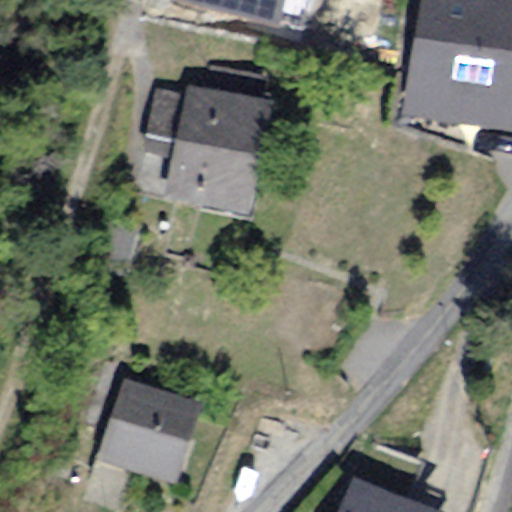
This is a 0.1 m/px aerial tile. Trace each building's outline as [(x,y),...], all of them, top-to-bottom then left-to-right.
[(246,0),(166,0),(164,9),(242,25),(246,0)] [(511,62),(511,5),(480,0),(414,0),(395,117),(500,134),(511,62)] [(237,225),(263,110),(183,92),(181,102),(153,95),(132,189),(159,195),(156,207),(237,225)] [(132,236),(102,230),(92,277),(122,283),(132,236)] [(190,413),(118,388),(79,500),(111,511),(123,479),(163,493),(190,413)] [(432,511),(434,508),(341,473),(326,511),(432,511)]
